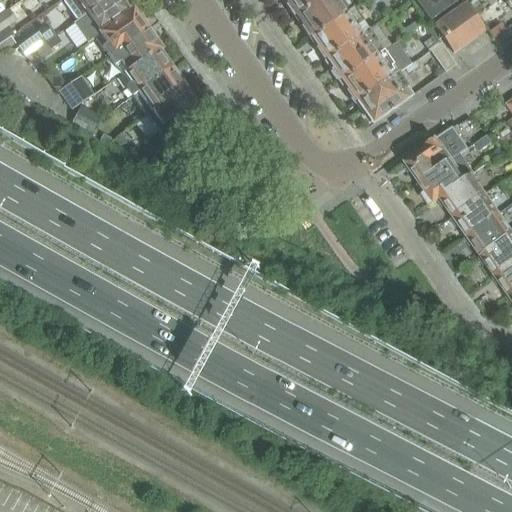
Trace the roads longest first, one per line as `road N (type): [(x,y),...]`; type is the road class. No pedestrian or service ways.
road 1 (motorway): [(511,463),(0,186)]
road 2 (motorway): [(0,244),(494,511)]
road 3 (residential): [(356,165),(475,334),(511,353)]
road 4 (residential): [(315,167),(198,0)]
road 5 (residential): [(356,165),(511,57)]
